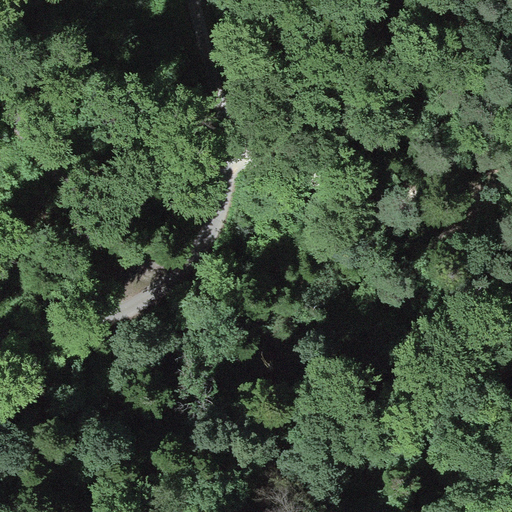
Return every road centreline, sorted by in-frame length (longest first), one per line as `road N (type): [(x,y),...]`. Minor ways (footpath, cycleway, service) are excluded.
road 1 (track): [(0,338),(133,307),(176,285),(212,237),(231,148)]
road 2 (track): [(231,148),(309,179),(406,193),(511,185)]
road 3 (track): [(133,307),(87,204),(0,93)]
road 4 (track): [(231,148),(190,0)]
